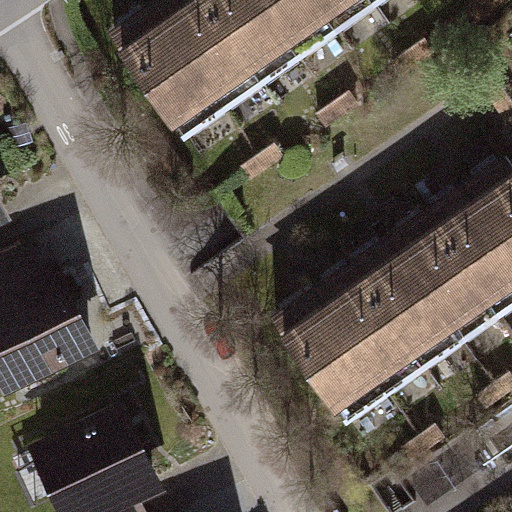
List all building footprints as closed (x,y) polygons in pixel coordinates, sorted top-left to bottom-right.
[(234,0),(173,46),(247,146),(444,0),(234,0)] [(0,192),(0,265),(30,250),(0,192)] [(511,361),(511,220),(329,340),(395,439),(511,361)] [(30,250),(0,265),(0,384),(79,343),(30,250)] [(117,413),(26,457),(55,511),(167,511),(170,510),(117,413)]
